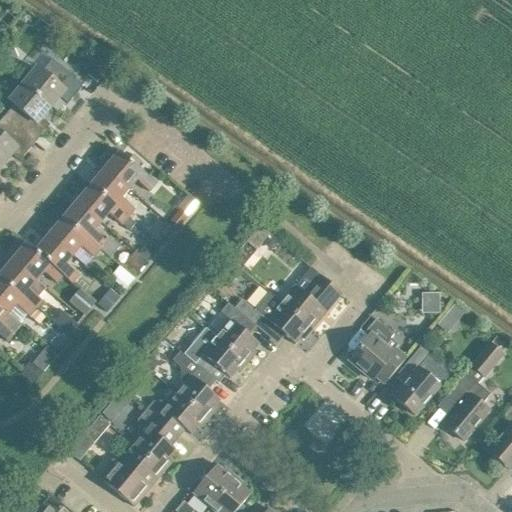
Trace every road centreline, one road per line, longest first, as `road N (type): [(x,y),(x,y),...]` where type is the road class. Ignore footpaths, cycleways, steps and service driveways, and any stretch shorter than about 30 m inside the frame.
road 1 (residential): [(0,220),(18,215),(97,115),(116,106),(137,111),(243,201)]
road 2 (residential): [(156,511),(276,368),(306,372)]
road 3 (residential): [(306,372),(416,465),(420,496)]
road 4 (residential): [(306,372),(370,293),(324,257)]
